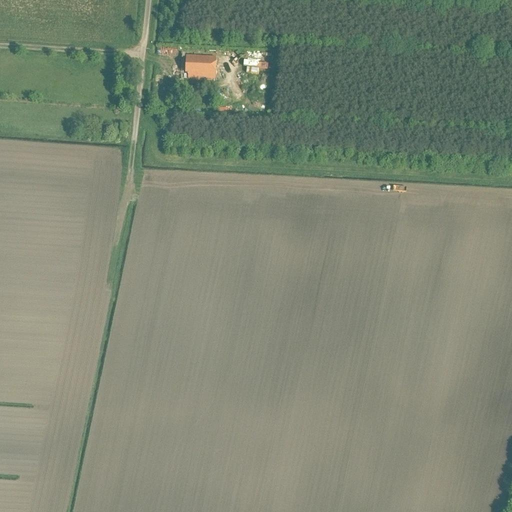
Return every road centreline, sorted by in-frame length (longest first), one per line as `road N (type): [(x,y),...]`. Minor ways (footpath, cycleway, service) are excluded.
road 1 (track): [(511,181),(157,161),(155,122),(137,116)]
road 2 (unclassified): [(134,138),(148,0)]
